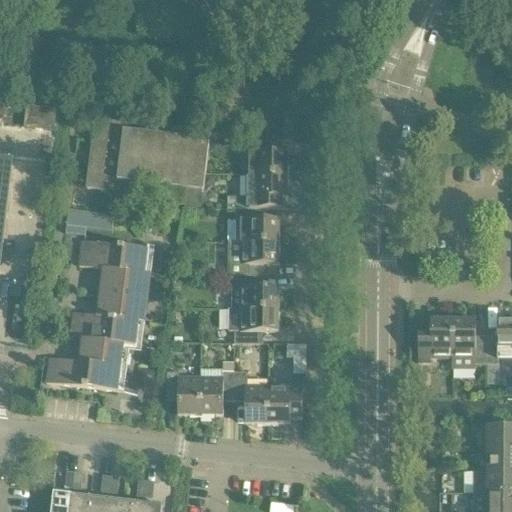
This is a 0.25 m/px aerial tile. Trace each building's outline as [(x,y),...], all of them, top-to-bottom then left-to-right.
[(86,191),(145,198),(145,203),(185,208),(187,192),(203,194),(209,144),(129,134),(130,126),(94,122),(86,191)] [(249,156),(249,177),(287,178),(288,155),(271,155),(271,143),(244,143),(244,156),(249,156)] [(0,272),(13,160),(0,158),(0,272)] [(228,211),(235,211),(263,211),(283,211),(283,200),(287,200),(287,178),(249,177),(249,199),(232,199),(231,208),(228,208),(228,211)] [(229,244),(240,244),(279,245),(279,222),(263,222),(263,211),(235,211),(235,223),(229,223),(229,244)] [(118,219),(72,214),(69,238),(89,240),(90,232),(116,235),(118,219)] [(80,365),(50,361),(46,386),(118,394),(124,346),(136,348),(139,324),(145,325),(151,276),(145,275),(148,252),(82,244),(79,269),(103,272),(97,319),(73,316),(70,341),(82,342),(80,365)] [(235,266),(235,278),(262,278),(262,267),(279,267),(279,245),(240,244),(240,266),(235,266)] [(231,312),(240,312),(278,312),(278,290),(262,289),(262,278),(235,278),(234,290),(231,290),(231,312)] [(278,312),(240,312),(240,333),(234,333),(234,346),(262,347),(262,335),(278,335),(278,312)] [(431,361),(453,362),(453,323),(430,323),(430,340),(418,339),(418,367),(431,367),(431,361)] [(453,323),(453,362),(453,374),(474,374),(474,367),(486,368),(486,340),(475,340),(476,324),(453,323)] [(498,340),(486,340),(486,368),(498,368),(498,362),(511,362),(511,323),(498,324),(498,340)] [(293,376),(306,377),(307,348),(287,348),(287,360),(294,360),(293,376)] [(223,402),(234,402),(234,374),(222,374),(222,372),(201,372),(200,380),(200,418),(223,418),(223,402)] [(178,418),(200,418),(200,380),(179,379),(179,374),(166,374),(166,401),(178,402),(178,418)] [(245,427),(267,427),(268,388),(246,388),(246,375),(234,374),(234,402),(245,402),(245,427)] [(268,388),(267,427),(290,427),(290,426),(302,426),(302,383),(289,383),(289,389),(268,388)] [(487,433),(487,453),(511,453),(511,430),(480,430),(480,433),(487,433)] [(479,472),(479,475),(511,475),(511,453),(487,453),(487,473),(479,472)] [(67,474),(65,490),(73,491),(75,475),(67,474)] [(73,491),(81,492),(83,476),(75,475),(73,491)] [(474,497),(486,497),(511,497),(511,475),(479,475),(475,475),(474,497)] [(103,478),(101,494),(109,495),(111,479),(103,478)] [(109,495),(117,496),(119,480),(111,479),(109,495)] [(139,482),(137,498),(145,499),(146,483),(139,482)] [(145,499),(153,500),(155,484),(146,483),(145,499)] [(70,511),(72,497),(54,495),(51,511),(70,511)] [(70,511),(88,511),(90,499),(72,497),(70,511)] [(511,511),(511,497),(486,497),(486,511),(511,511)] [(88,511),(106,511),(108,501),(90,499),(88,511)] [(106,511),(124,511),(126,504),(108,501),(106,511)]
